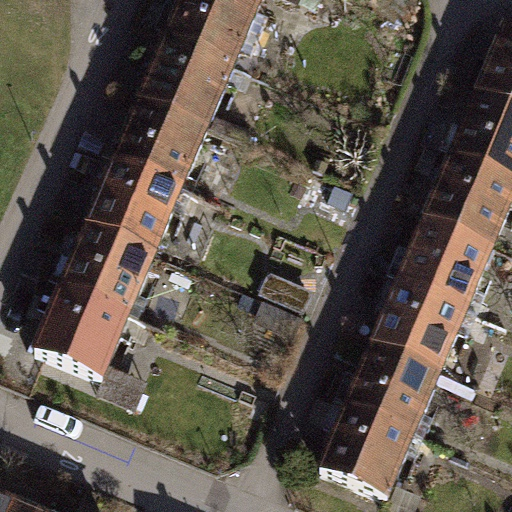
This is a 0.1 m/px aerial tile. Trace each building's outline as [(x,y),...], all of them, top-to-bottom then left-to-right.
[(269,12),(240,0),(186,0),(169,44),(243,75),(269,12)] [(511,41),(504,38),(478,101),(511,115),(511,41)] [(243,75),(169,44),(143,108),(217,138),(243,75)] [(511,115),(478,101),(451,164),(511,189),(511,115)] [(217,138),(143,108),(117,171),(191,201),(217,138)] [(511,212),(511,189),(451,164),(425,227),(494,256),(511,212)] [(191,201),(117,171),(91,234),(165,264),(191,201)] [(494,256),(425,227),(399,290),(468,319),(494,256)] [(165,264),(91,234),(65,297),(139,327),(165,264)] [(468,319),(399,290),(373,353),(442,382),(468,319)] [(139,327),(65,297),(39,360),(113,391),(139,327)] [(442,382),(373,353),(347,416),(415,445),(442,382)] [(415,445),(347,416),(321,479),(389,508),(415,445)] [(0,511),(27,511),(0,501),(0,511)]
